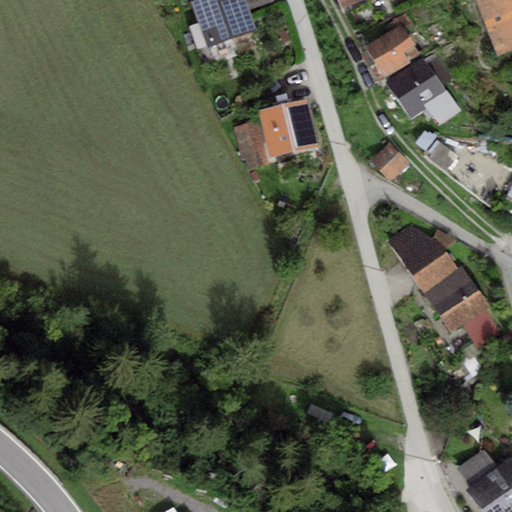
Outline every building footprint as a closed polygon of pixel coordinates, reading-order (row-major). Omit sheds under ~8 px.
[(249,9),(245,0),(199,0),(191,3),(209,50),(258,32),(249,9)] [(245,0),(249,9),(274,0),(245,0)] [(337,0),(342,9),(362,0),(337,0)] [(511,0),(479,0),(474,2),(496,58),(511,51),(511,0)] [(401,27),(366,47),(384,79),(410,64),(403,52),(412,47),(401,27)] [(436,53),(387,83),(409,119),(427,108),(439,127),(461,113),(443,84),(452,79),(436,53)] [(318,147),(307,100),(258,111),(269,158),(318,147)] [(267,166),(257,123),(234,128),(244,171),(267,166)] [(459,158),(437,142),(427,156),(449,172),(459,158)] [(409,163),(389,145),(371,164),(392,183),(409,163)] [(389,241),(422,291),(451,335),(464,326),(487,312),(490,310),(461,265),(457,268),(443,246),(412,226),(389,241)] [(500,332),(487,312),(464,326),(477,346),(500,332)] [(458,469),(470,487),(498,468),(486,450),(458,469)] [(470,487),(466,490),(480,511),(511,511),(511,458),(498,468),(470,487)]
